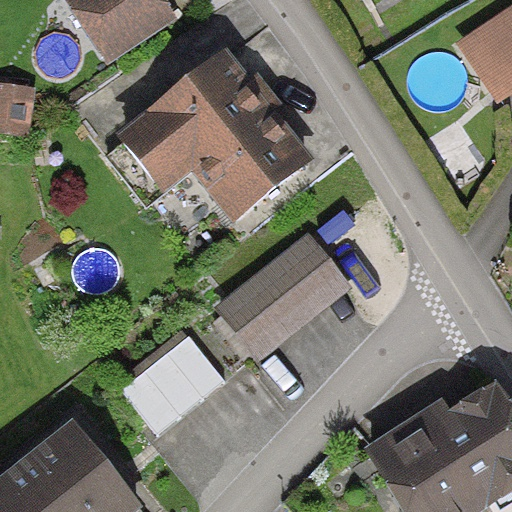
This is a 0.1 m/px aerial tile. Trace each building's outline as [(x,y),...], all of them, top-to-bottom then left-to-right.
[(170,16),(159,0),(73,0),(109,55),(170,16)] [(511,14),(464,47),(498,97),(511,88),(511,14)] [(306,163),(230,64),(128,142),(164,188),(195,164),(236,217),(306,163)] [(339,289),(304,247),(224,312),(259,354),(339,289)] [(220,380),(188,340),(125,389),(158,430),(220,380)] [(475,511),(511,488),(511,403),(496,379),(449,408),(441,396),(363,447),(404,511),(475,511)] [(128,511),(132,509),(71,434),(0,491),(0,511),(128,511)]
